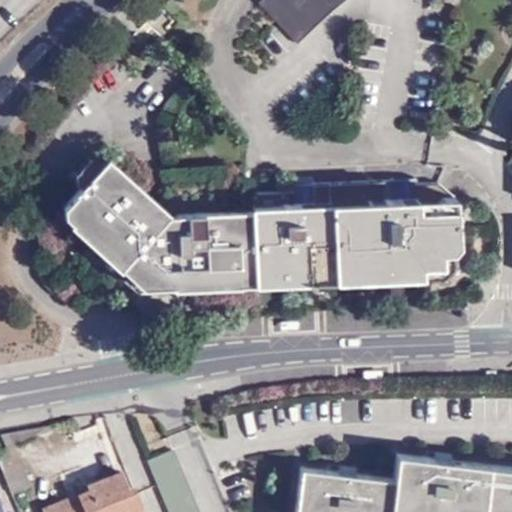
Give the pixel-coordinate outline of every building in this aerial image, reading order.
[(346,0),(266,0),(260,6),(300,45),(335,10),(346,0)] [(233,219),(233,210),(230,184),(176,184),(175,202),(178,202),(178,207),(173,207),(117,157),(86,191),(95,199),(79,217),(82,221),(82,229),(89,234),(99,232),(115,246),(113,255),(114,264),(139,288),(181,286),(181,291),(247,287),(247,284),(265,282),(265,272),(260,219),(233,219)] [(299,192),(258,193),(259,209),(260,219),(265,272),(464,261),(462,194),(444,180),(423,181),(423,208),(407,209),(407,197),(402,197),(402,183),(402,179),(320,183),(321,211),(308,211),(308,204),(300,204),(299,192)] [(423,208),(423,181),(402,183),(402,197),(407,197),(407,209),(423,208)] [(299,184),(299,192),(300,204),(308,204),(308,211),(321,211),(320,183),(299,184)] [(95,199),(86,191),(74,206),(73,210),(79,217),(95,199)] [(260,219),(259,209),(233,210),(233,219),(260,219)] [(89,234),(113,255),(115,246),(99,232),(89,234)] [(265,272),(265,282),(465,273),(464,261),(265,272)] [(78,425),(76,415),(0,429),(0,452),(9,477),(27,469),(16,436),(78,425)] [(201,511),(173,443),(149,453),(173,511),(201,511)] [(511,511),(511,463),(397,449),(394,474),(302,465),(296,511),(511,511)] [(132,481),(129,483),(121,466),(90,478),(92,484),(43,502),(47,511),(124,511),(142,505),(132,481)] [(31,479),(27,469),(9,477),(13,487),(31,479)]
